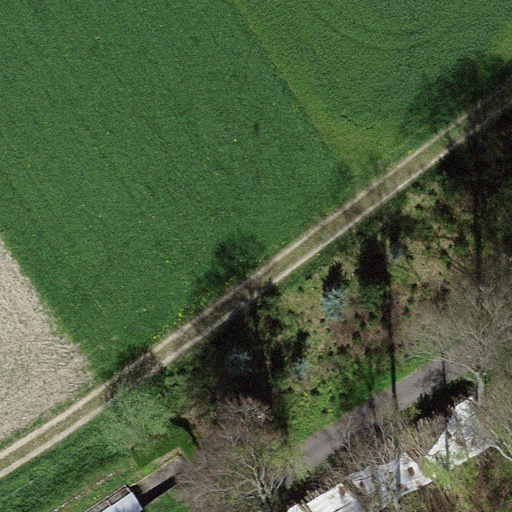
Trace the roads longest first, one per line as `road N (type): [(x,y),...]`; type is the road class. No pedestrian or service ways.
road 1 (track): [(0,466),(230,311),(511,92)]
road 2 (track): [(511,324),(217,511)]
